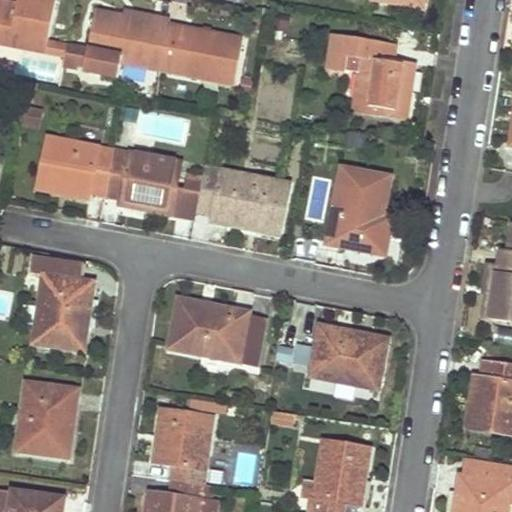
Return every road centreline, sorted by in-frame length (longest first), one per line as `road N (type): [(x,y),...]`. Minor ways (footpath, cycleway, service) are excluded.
road 1 (residential): [(487,0),(440,308)]
road 2 (residential): [(440,308),(144,251)]
road 3 (residential): [(144,251),(105,511)]
road 4 (residential): [(440,308),(406,511)]
road 5 (residential): [(144,251),(16,226)]
